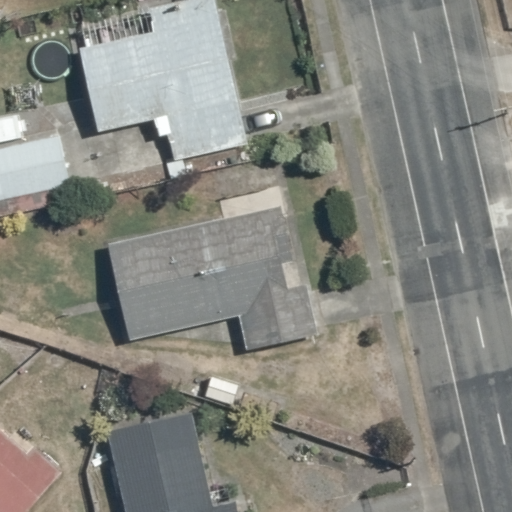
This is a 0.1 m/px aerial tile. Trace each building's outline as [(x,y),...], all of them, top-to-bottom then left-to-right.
[(252,144),(222,0),(189,0),(154,7),(160,31),(85,47),(103,131),(164,118),(173,160),(252,144)] [(0,198),(71,183),(59,130),(0,143),(0,198)] [(313,336),(285,206),(109,244),(129,339),(244,315),(251,349),(313,336)] [(220,506),(197,411),(110,431),(128,511),(243,511),(241,501),(220,506)] [(28,453),(0,430),(0,511),(21,511),(57,469),(32,449),(28,453)]
